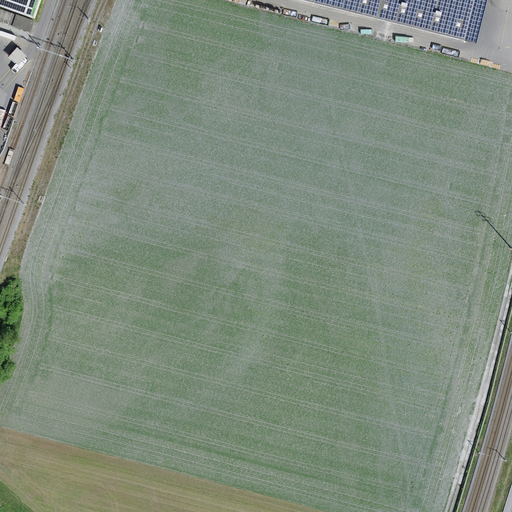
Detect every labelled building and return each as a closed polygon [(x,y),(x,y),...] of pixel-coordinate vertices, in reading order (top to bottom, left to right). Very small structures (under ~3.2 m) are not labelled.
[(39,0),(0,0),(0,5),(34,18),(39,0)] [(314,0),(314,3),(464,41),(474,0),(314,0)] [(488,0),(474,0),(464,41),(477,44),(488,0)] [(0,9),(0,22),(11,26),(15,15),(0,9)] [(17,15),(13,26),(31,33),(35,21),(17,15)] [(17,48),(10,57),(19,65),(27,56),(17,48)]
